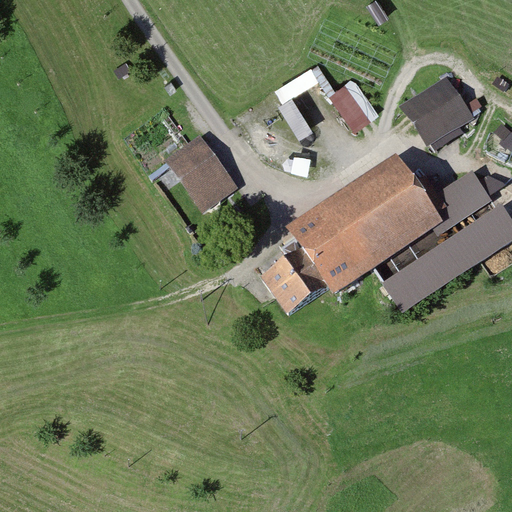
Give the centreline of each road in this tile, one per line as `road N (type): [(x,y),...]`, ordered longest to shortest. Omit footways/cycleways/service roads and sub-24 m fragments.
road 1 (unknown): [(53,0),(212,229)]
road 2 (track): [(511,177),(471,162),(443,171),(412,149),(374,159)]
